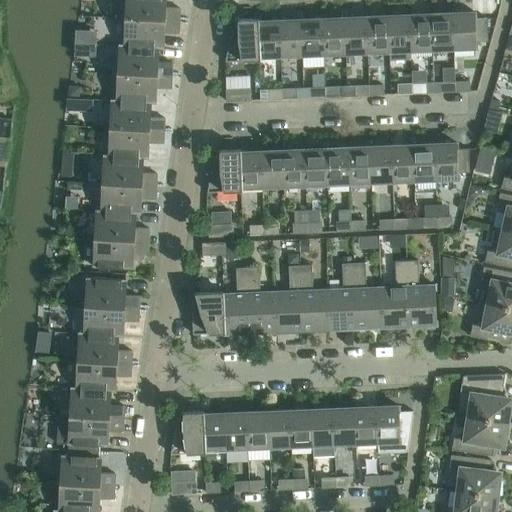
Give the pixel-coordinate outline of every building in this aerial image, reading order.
[(122,0),(122,19),(126,20),(126,19),(180,22),(180,9),(165,8),(165,0),(122,0)] [(475,13),(453,14),(454,50),(477,49),(477,43),(489,42),(487,19),(476,19),(475,13)] [(453,14),(431,15),(433,51),(454,50),(453,14)] [(431,15),(410,16),(411,52),(433,51),(431,15)] [(410,16),(388,17),(390,53),(390,61),(411,60),(411,52),(410,16)] [(388,17),(366,18),(368,53),(390,53),(388,17)] [(366,18),(345,19),(346,54),(368,53),(366,18)] [(126,20),(125,45),(125,46),(159,48),(159,49),(163,49),(164,34),(179,35),(180,22),(126,19),(126,20)] [(323,19),(301,20),(303,56),(324,55),(323,19)] [(345,19),(323,19),(324,55),(346,54),(345,19)] [(237,20),(226,62),(260,61),(258,20),(237,20)] [(259,20),(258,20),(260,61),(261,61),(261,58),(281,57),(280,21),(259,22),(259,20)] [(301,20),(280,21),(281,57),(303,56),(301,20)] [(120,45),(119,73),(119,74),(172,77),(173,64),(158,63),(159,49),(159,48),(125,46),(125,45),(120,45)] [(114,73),(113,101),(151,103),(151,104),(156,105),(157,89),(171,89),(172,77),(119,74),(119,73),(114,73)] [(456,92),(456,82),(445,83),(445,93),(456,92)] [(467,82),(456,82),(456,92),(467,92),(467,82)] [(413,94),(413,84),(402,85),(402,95),(413,94)] [(424,84),(413,84),(413,94),(424,94),(424,84)] [(370,96),(370,86),(359,86),(359,96),(370,96)] [(381,86),(370,86),(370,96),(381,96),(381,86)] [(337,87),(326,88),(326,98),(337,97),(337,87)] [(326,98),(326,88),(315,88),(315,98),(326,98)] [(226,90),(226,91),(227,102),(250,101),(250,89),(226,90)] [(294,89),(283,90),(283,100),(294,99),(294,89)] [(283,100),(283,90),(272,90),(272,100),(283,100)] [(492,100),(489,110),(498,112),(501,102),(492,100)] [(113,101),(111,129),(164,132),(165,119),(150,118),(151,104),(151,103),(113,101)] [(0,118),(0,163),(6,165),(12,121),(0,118)] [(111,129),(110,155),(110,156),(143,158),(143,159),(148,159),(149,144),(164,144),(164,132),(111,129)] [(457,144),(435,145),(436,181),(459,180),(459,174),(470,173),(469,150),(458,150),(457,144)] [(413,145),(392,146),(393,182),(415,182),(413,145)] [(435,145),(413,145),(415,182),(436,181),(435,145)] [(392,146),(370,147),(372,183),(393,182),(392,146)] [(370,147),(348,148),(350,184),(372,183),(370,147)] [(348,148),(327,149),(328,185),(350,184),(348,148)] [(327,149),(305,150),(306,186),(328,185),(327,149)] [(219,151),(208,193),(241,191),(240,150),(219,151)] [(241,150),(240,150),(241,191),(243,191),(243,189),(263,188),(262,152),(241,153),(241,150)] [(305,150),(283,151),(285,187),(306,186),(305,150)] [(283,151),(262,152),(263,188),(285,187),(283,151)] [(105,155),(103,184),(157,187),(157,174),(142,173),(143,159),(143,158),(110,156),(110,155),(105,155)] [(511,175),(509,178),(505,177),(502,189),(511,191),(511,175)] [(103,184),(102,210),(102,212),(136,214),(136,215),(140,215),(141,199),(156,200),(157,187),(103,184)] [(472,186),(470,196),(476,198),(480,195),(482,188),(472,186)] [(506,214),(503,230),(511,232),(511,196),(501,194),(498,206),(502,207),(506,214)] [(97,210),(96,239),(149,242),(150,229),(135,228),(136,215),(136,214),(102,212),(102,210),(97,210)] [(449,217),(438,218),(438,228),(449,227),(449,217)] [(438,228),(438,218),(427,218),(427,228),(438,228)] [(406,219),(395,220),(395,230),(406,229),(406,219)] [(395,230),(395,220),(384,220),(384,230),(395,230)] [(362,221),(351,222),(352,232),(363,231),(362,221)] [(352,232),(351,222),(340,222),(341,232),(352,232)] [(308,233),(308,223),(297,224),(297,234),(308,233)] [(319,223),(308,223),(308,233),(319,233),(319,223)] [(209,226),(209,227),(209,238),(233,237),(232,225),(209,226)] [(265,235),(265,225),(254,226),(254,236),(265,235)] [(276,225),(265,225),(265,235),(276,235),(276,225)] [(511,232),(503,230),(499,247),(492,251),(488,250),(485,263),(511,268),(511,232)] [(149,242),(96,239),(94,267),(133,270),(134,254),(148,255),(149,242)] [(309,239),(300,240),(300,253),(310,252),(309,239)] [(203,244),(203,255),(203,256),(226,255),(226,243),(203,244)] [(396,287),(382,288),(383,324),(390,324),(396,326),(399,326),(405,327),(410,327),(407,261),(395,262),(396,287)] [(419,261),(407,261),(410,327),(412,327),(415,326),(421,325),(426,324),(430,322),(437,322),(436,286),(420,286),(419,261)] [(366,263),(354,264),(357,329),(362,329),(367,328),(371,327),(373,326),(377,324),(383,324),(382,288),(367,289),(366,263)] [(343,290),(328,290),(330,326),(337,326),(341,328),(347,329),(352,329),(357,329),(354,264),(342,264),(343,290)] [(290,292),(275,293),(277,329),(283,328),(287,330),(292,331),(295,331),(298,331),(304,331),(301,266),(289,266),(290,292)] [(312,266),(301,266),(304,331),(309,331),(314,330),(318,329),(320,328),(324,327),(330,326),(328,290),(313,291),(312,266)] [(224,292),(223,292),(224,333),(226,333),(226,331),(231,331),(237,332),(242,333),(247,334),(251,334),(248,268),(236,269),(237,294),(224,295),(224,292)] [(260,268),(248,268),(251,334),(256,333),(261,332),(267,330),(271,329),(277,329),(275,293),(261,293),(260,268)] [(490,288),(487,304),(511,309),(511,273),(484,268),(482,280),(486,281),(490,288)] [(88,278),(86,307),(140,310),(140,297),(125,296),(126,280),(88,278)] [(442,278),(442,295),(455,296),(455,278),(454,278),(443,278),(442,278)] [(223,292),(194,293),(194,335),(224,333),(223,292)] [(447,298),(444,310),(452,312),(455,300),(447,298)] [(511,309),(487,304),(484,321),(477,325),(473,324),(471,337),(511,345),(511,338),(511,309)] [(86,307),(85,333),(85,334),(119,336),(118,337),(123,337),(124,322),(139,322),(140,310),(86,307)] [(80,333),(79,362),(132,365),(133,352),(118,351),(118,337),(119,336),(85,334),(85,333),(80,333)] [(79,362),(77,388),(77,389),(111,391),(111,392),(116,392),(116,376),(131,377),(132,365),(79,362)] [(509,404),(508,397),(506,398),(502,397),(506,375),(464,377),(461,393),(466,394),(470,400),(468,417),(509,423),(509,417),(509,410),(509,404)] [(72,388),(71,416),(124,419),(125,407),(110,406),(111,392),(111,391),(77,389),(77,388),(72,388)] [(399,406),(377,407),(378,443),(401,442),(399,406)] [(377,407),(355,408),(357,444),(378,443),(377,407)] [(355,408),(333,409),(335,445),(357,444),(355,408)] [(333,409),(312,410),(313,446),(335,445),(333,409)] [(312,410),(290,411),(292,447),(313,446),(312,410)] [(290,411),(268,412),(270,448),(292,447),(290,411)] [(203,412),(182,413),(180,418),(178,424),(176,430),(175,434),(174,438),(173,444),(172,449),(171,455),(205,453),(203,412)] [(205,412),(203,412),(205,453),(206,453),(206,451),(227,450),(225,414),(205,415),(205,412)] [(268,412),(246,413),(248,449),(270,448),(268,412)] [(246,413),(225,414),(227,450),(248,449),(246,413)] [(71,416),(59,416),(57,444),(108,447),(109,431),(124,432),(124,419),(71,416)] [(509,423),(468,417),(465,434),(458,439),(454,438),(452,450),(493,457),(494,447),(499,447),(500,448),(502,444),(505,438),(506,434),(507,431),(508,428),(509,423)] [(57,485),(61,485),(61,484),(115,487),(115,474),(100,473),(101,458),(58,455),(57,485)] [(459,475),(457,492),(498,497),(499,492),(499,488),(499,483),(498,478),(498,475),(497,471),(495,471),(491,471),(492,461),(452,456),(450,468),(454,469),(459,475)] [(304,469),(293,469),(293,480),(304,479),(304,469)] [(380,486),(379,476),(369,477),(369,487),(380,486)] [(391,476),(379,476),(380,486),(391,486),(391,476)] [(347,477),(336,478),(337,488),(348,487),(347,477)] [(337,488),(336,478),(325,478),(326,488),(337,488)] [(304,479),(293,480),(294,490),(305,489),(304,479)] [(294,490),(293,480),(282,480),(283,490),(294,490)] [(260,481),(250,482),(250,492),(261,491),(260,481)] [(172,483),(172,484),(172,495),(195,494),(195,482),(172,483)] [(250,492),(250,482),(238,482),(239,492),(250,492)] [(217,483),(206,484),(207,494),(218,493),(217,483)] [(61,485),(60,510),(60,511),(63,511),(98,511),(99,499),(114,500),(115,487),(61,484),(61,485)] [(498,497),(457,492),(455,509),(450,511),(494,511),(496,508),(497,503),(498,497)]
